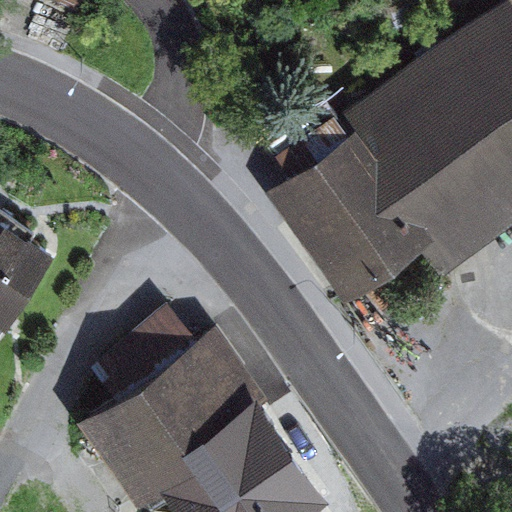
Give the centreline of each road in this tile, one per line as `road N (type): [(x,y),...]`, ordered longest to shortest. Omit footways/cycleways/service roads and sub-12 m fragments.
road 1 (tertiary): [(428,511),(253,263),(166,173)]
road 2 (tertiary): [(166,173),(67,109),(0,79)]
road 3 (residential): [(155,0),(179,46),(187,94),(166,173)]
